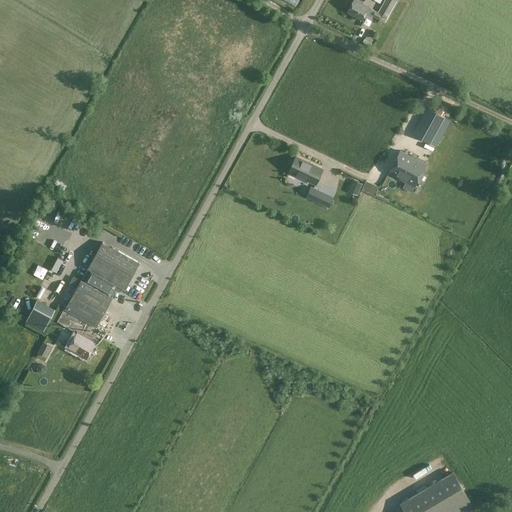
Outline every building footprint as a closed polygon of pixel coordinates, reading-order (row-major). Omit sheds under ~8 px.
[(365,14),(369,7),(369,6),(358,0),(353,0),(347,12),(361,20),(365,14)] [(384,0),(378,12),(369,7),(365,14),(372,18),(373,16),(379,19),(381,15),(387,18),(398,0),(396,0),(384,0)] [(368,33),(374,26),(369,22),(363,29),(368,33)] [(435,145),(449,120),(426,108),(413,133),(435,145)] [(401,150),(389,172),(414,186),(426,164),(401,150)] [(295,156),(288,171),(316,184),(323,169),(295,156)] [(353,181),(348,191),(357,195),(361,184),(353,181)] [(365,181),(361,191),(374,197),(379,187),(365,181)] [(333,197),(313,188),(308,199),(328,208),(333,197)] [(77,287),(65,309),(93,325),(96,326),(112,297),(115,291),(117,292),(122,291),(123,289),(124,289),(139,263),(103,242),(82,280),(77,287)] [(77,287),(82,280),(81,279),(73,275),(69,283),(77,287)] [(35,301),(24,323),(42,333),(54,311),(35,301)] [(93,325),(65,309),(64,309),(57,322),(77,332),(78,331),(86,336),(93,325)] [(78,331),(77,332),(69,348),(86,357),(95,341),(86,336),(78,331)] [(43,342),(37,353),(46,357),(51,346),(43,342)] [(452,472),(400,502),(405,511),(462,511),(472,506),(452,472)]
